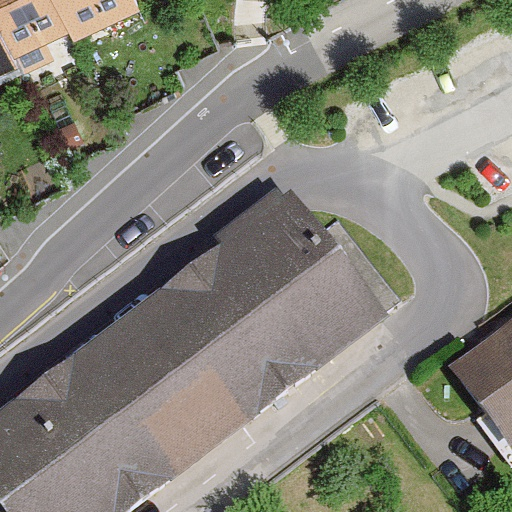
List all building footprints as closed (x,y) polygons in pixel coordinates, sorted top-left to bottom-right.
[(0,0),(0,19),(21,62),(79,35),(62,0),(0,0)] [(62,0),(79,35),(82,41),(151,8),(147,0),(62,0)] [(24,70),(0,81),(0,186),(15,217),(75,188),(63,165),(120,137),(107,109),(182,73),(151,8),(82,41),(79,35),(21,62),(24,70)] [(0,81),(24,70),(21,62),(0,19),(0,81)] [(222,250),(0,417),(0,511),(138,511),(388,324),(415,304),(349,216),(321,237),(285,188),(215,241),(222,250)] [(511,320),(445,368),(511,462),(511,320)]
